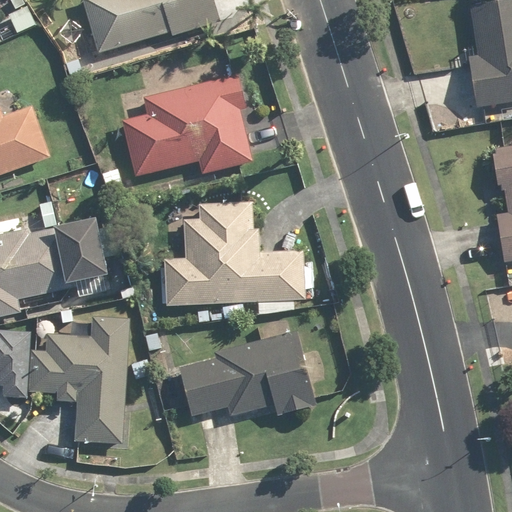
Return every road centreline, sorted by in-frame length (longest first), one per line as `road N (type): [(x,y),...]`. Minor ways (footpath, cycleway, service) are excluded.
road 1 (tertiary): [(321,0),(418,319),(451,467)]
road 2 (residential): [(451,467),(190,511)]
